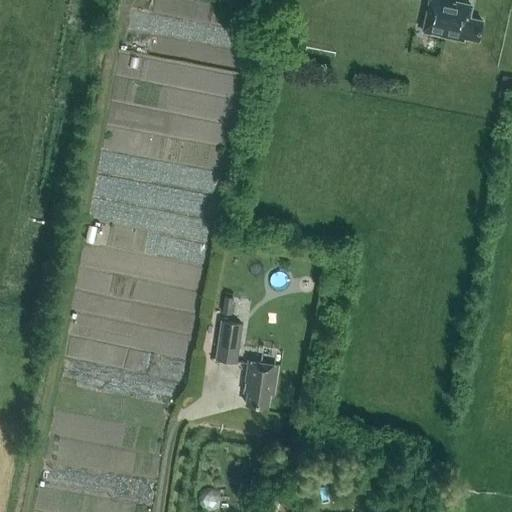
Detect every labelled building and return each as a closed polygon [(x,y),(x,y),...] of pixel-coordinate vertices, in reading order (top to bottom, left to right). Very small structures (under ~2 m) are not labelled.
[(478,40),(483,21),(469,18),(472,6),(445,0),(429,0),(423,31),(464,40),(465,37),(478,40)] [(199,213),(216,214),(218,186),(225,186),(226,170),(212,169),(211,191),(200,191),(199,213)] [(76,292),(68,373),(76,374),(79,346),(83,347),(84,334),(100,335),(102,313),(121,314),(122,297),(76,292)] [(226,296),(223,314),(232,315),(234,297),(226,296)] [(181,320),(175,348),(191,351),(195,333),(186,331),(188,322),(181,320)] [(243,323),(222,320),(215,359),(237,363),(243,323)] [(244,390),(248,391),(246,402),(267,406),(269,392),(293,395),(298,360),(277,357),(276,363),(249,359),(244,390)]
